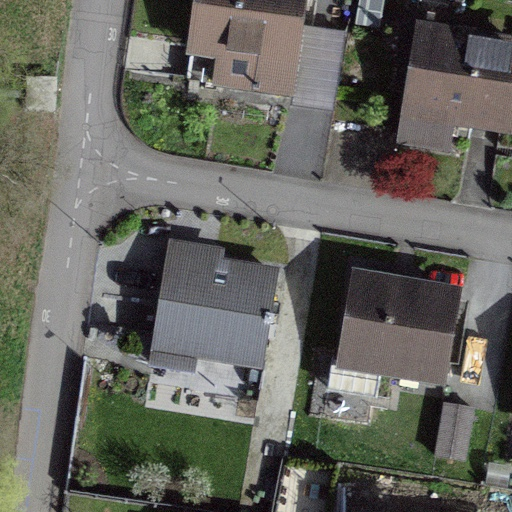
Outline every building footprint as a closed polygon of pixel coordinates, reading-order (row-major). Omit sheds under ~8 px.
[(195,0),(184,83),(287,97),(300,0),(195,0)] [(440,39),(416,35),(403,113),(506,129),(511,91),(511,50),(470,44),(471,41),(440,36),(440,39)] [(26,77),(26,112),(54,112),(55,77),(26,77)] [(212,258),(169,251),(153,348),(257,365),(263,325),(269,326),(270,319),(265,318),(271,278),(210,268),(212,258)] [(405,294),(406,289),(352,280),(338,362),(330,360),(324,392),(363,399),(372,392),(376,368),(440,379),(453,302),(405,294)] [(470,412),(440,407),(432,459),(461,464),(470,412)]
